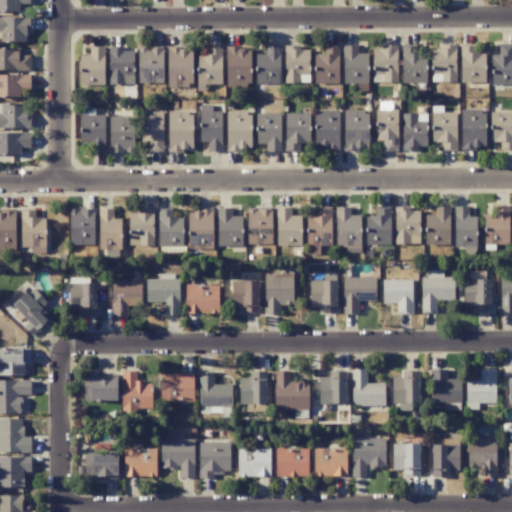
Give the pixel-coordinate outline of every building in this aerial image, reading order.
[(0,0),(0,10),(19,10),(19,4),(29,4),(29,0),(0,0)] [(29,17),(0,16),(0,31),(0,41),(29,42),(29,17)] [(511,85),(511,44),(499,44),(498,56),(492,56),(491,85),(511,85)] [(367,83),(367,54),(357,54),(358,46),(344,45),(343,83),(367,83)] [(372,81),(396,82),(397,45),(381,45),(381,50),(373,49),(372,81)] [(256,54),(257,84),(280,83),(278,46),(265,46),(266,54),(256,54)] [(338,47),(324,46),(324,54),(315,54),(314,83),(337,83),(338,47)] [(461,82),(484,82),(484,53),(472,53),(472,46),(461,46),(461,82)] [(90,48),(90,55),(80,55),(81,85),(104,84),(103,47),(90,48)] [(132,84),(133,48),(110,47),(109,84),(132,84)] [(222,84),(221,47),(206,47),(206,55),(197,55),(197,84),(222,84)] [(226,48),(226,87),(250,87),(249,47),(226,48)] [(309,47),(285,47),(285,82),(308,83),(309,47)] [(20,48),(0,48),(0,70),(30,70),(30,57),(20,57),(20,48)] [(168,88),(192,87),(192,48),(167,49),(168,88)] [(29,74),(0,74),(0,96),(20,97),(20,89),(30,89),(29,74)] [(368,149),(367,109),(343,110),(344,150),(368,149)] [(484,109),(460,110),(461,149),(485,148),(484,109)] [(338,150),(339,110),(315,110),(314,149),(338,150)] [(377,141),(383,140),(383,149),(398,148),(396,110),(376,111),(377,141)] [(149,152),(163,152),(163,111),(141,112),(141,142),(148,142),(149,152)] [(191,151),(192,111),(168,111),(168,150),(191,151)] [(221,151),(221,111),(201,111),(202,142),(207,142),(207,152),(221,151)] [(226,150),(250,150),(250,111),(227,111),(226,150)] [(511,111),(490,112),(491,142),(500,142),(500,150),(511,149),(511,111)] [(456,150),(455,112),(432,113),(433,142),(441,142),(442,150),(456,150)] [(279,113),(256,114),(257,143),(266,143),(266,151),(281,151),(279,113)] [(299,151),(300,142),(308,143),(309,113),(286,113),(285,151),(299,151)] [(110,152),(134,151),(133,116),(109,117),(110,152)] [(495,207),(495,214),(485,215),(485,232),(493,231),(493,239),(509,238),(507,206),(495,207)] [(291,208),(277,208),(276,243),(299,243),(300,216),(291,216),(291,208)] [(366,216),(367,244),(378,243),(390,242),(389,208),(375,209),(376,216),(366,216)] [(427,245),(438,244),(438,240),(450,239),(448,208),(436,209),(437,215),(425,216),(427,245)] [(94,245),(94,209),(70,209),(70,245),(94,245)] [(159,209),(158,246),(181,246),(182,217),(172,217),(172,210),(159,209)] [(331,233),(330,209),(317,209),(317,216),(307,216),(308,235),(322,234),(322,233),(331,233)] [(20,211),(21,246),(39,245),(39,248),(45,248),(44,217),(35,218),(35,210),(20,211)] [(130,210),(129,245),(153,246),(154,211),(130,210)] [(212,210),(188,211),(189,234),(212,233),(212,210)] [(396,243),(418,244),(419,211),(396,210),(396,243)] [(0,249),(16,250),(15,212),(0,212),(0,249)] [(119,235),(119,219),(110,218),(110,229),(106,229),(106,234),(119,235)] [(293,304),(292,275),(264,276),(265,314),(280,314),(280,305),(293,304)] [(511,276),(500,277),(500,312),(511,312),(511,276)] [(375,277),(343,278),(343,314),(358,313),(357,301),(375,301),(375,277)] [(454,299),(453,277),(421,278),(421,312),(436,311),(436,299),(454,299)] [(146,301),(164,301),(164,314),(179,314),(179,279),(146,279),(146,301)] [(473,312),(490,311),(489,279),(462,280),(463,306),(473,305),(473,312)] [(320,312),(336,313),(337,281),(310,280),(309,306),(320,307),(320,312)] [(383,303),(396,303),(396,313),(412,312),(412,280),(382,280),(383,303)] [(257,281),(232,281),(232,305),(243,305),(243,313),(257,313),(257,281)] [(139,282),(112,282),(113,316),(127,315),(127,305),(140,304),(139,282)] [(185,313),(218,313),(218,285),(186,285),(185,313)] [(48,323),(42,316),(50,308),(32,287),(12,305),(27,321),(23,324),(34,335),(48,323)] [(0,375),(28,374),(28,348),(0,349),(0,375)] [(431,402),(445,402),(445,410),(460,410),(460,379),(446,379),(447,369),(432,369),(431,402)] [(496,402),(495,369),(479,369),(480,380),(466,380),(466,403),(496,402)] [(384,405),(384,383),(366,383),(366,370),(351,370),(352,405),(384,405)] [(121,409),(151,410),(151,382),(136,382),(136,371),(122,371),(121,409)] [(278,371),(278,407),(302,407),(302,399),(308,399),(308,382),(289,381),(289,371),(278,371)] [(401,377),(391,377),(392,403),(419,403),(418,371),(401,371),(401,377)] [(193,373),(160,372),(160,400),(193,400),(193,373)] [(199,373),(201,406),(211,405),(211,398),(231,397),(230,384),(213,385),(213,373),(199,373)] [(84,401),(117,400),(116,377),(97,377),(97,374),(83,374),(84,401)] [(345,378),(319,378),(319,403),(345,403),(345,378)] [(0,418),(0,452),(30,452),(30,437),(23,437),(23,419),(0,418)] [(351,439),(352,477),(366,477),(366,467),(385,467),(384,438),(351,439)] [(160,440),(161,469),(179,468),(179,478),(194,478),(193,439),(160,440)] [(230,443),(199,442),(198,475),(229,477),(230,443)] [(392,469),(403,470),(403,475),(418,476),(420,444),(393,443),(392,469)] [(431,445),(432,477),(448,477),(448,470),(459,470),(458,444),(431,445)] [(156,448),(123,448),(123,476),(156,476),(156,448)] [(237,477),(270,476),(270,448),(237,448),(237,477)] [(308,448),(275,448),(276,476),(308,476),(308,448)] [(314,448),(313,475),(346,476),(346,448),(314,448)] [(117,452),(83,453),(84,479),(118,478),(117,452)] [(0,495),(0,511),(29,511),(30,511),(22,511),(21,495),(0,495)]
